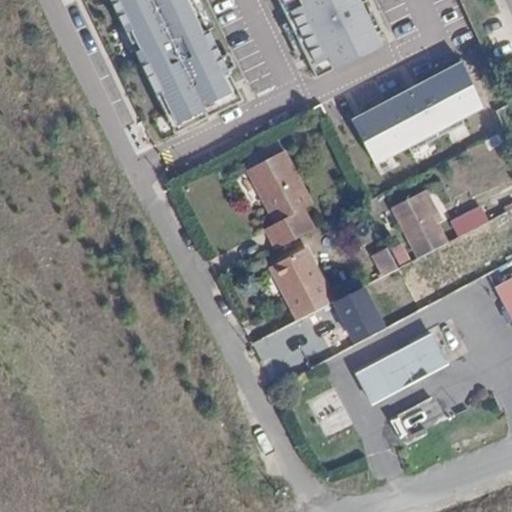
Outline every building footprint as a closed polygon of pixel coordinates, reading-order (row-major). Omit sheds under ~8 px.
[(86,0),(162,142),(236,103),(180,0),(86,0)] [(372,45),(347,0),(265,0),(308,79),(372,45)] [(454,117),(475,106),(451,62),(344,119),(367,163),(400,145),(403,151),(457,122),(454,117)] [(259,192),(263,200),(299,181),(279,146),(249,162),(264,189),(259,192)] [(244,164),(259,192),(264,189),(249,162),(244,164)] [(263,200),(274,219),(300,205),(309,201),(299,181),(263,200)] [(420,189),(435,219),(440,215),(425,186),(420,189)] [(419,257),(448,242),(435,219),(420,189),(393,204),(419,257)] [(277,245),(311,227),(300,205),(274,219),(266,224),(277,245)] [(457,236),(490,221),(483,205),(450,219),(457,236)] [(391,247),(400,265),(412,259),(403,241),(391,247)] [(386,245),(375,252),(385,272),(396,265),(386,245)] [(287,296),(299,319),(336,300),(307,248),(277,265),(291,293),(287,296)] [(283,288),(287,296),(291,293),(277,265),(272,267),(283,288)] [(511,305),(511,276),(500,283),(511,305)] [(289,328),(256,339),(262,358),(295,347),(289,328)] [(437,331),(415,342),(427,366),(450,355),(437,331)] [(415,342),(401,349),(414,374),(427,366),(415,342)] [(414,374),(401,349),(360,371),(373,395),(414,374)] [(402,440),(446,422),(436,397),(392,415),(402,440)]
